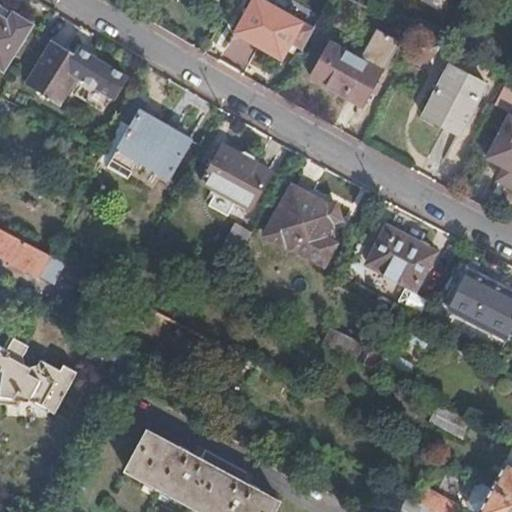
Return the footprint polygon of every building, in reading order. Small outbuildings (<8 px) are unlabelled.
[(293,28),(250,2),(232,32),(237,34),(240,40),(251,47),(258,46),(276,56),(293,28)] [(7,25),(0,20),(0,71),(4,74),(31,28),(12,17),(7,25)] [(372,65),(330,43),(312,76),(363,103),(383,68),(373,63),(372,65)] [(86,64),(52,44),(26,85),(60,106),(86,64)] [(486,86),(451,67),(424,114),(459,134),(486,86)] [(511,78),(510,77),(498,102),(511,108),(511,106),(511,78)] [(190,143),(140,114),(122,146),(171,175),(190,143)] [(511,115),(510,115),(487,157),(511,170),(511,115)] [(271,176),(224,151),(203,186),(250,212),(271,176)] [(339,214),(294,189),(267,240),(285,249),(286,246),(325,266),(336,246),(326,240),(339,214)] [(392,224),(389,230),(369,265),(417,290),(436,255),(405,238),(408,233),(392,224)] [(233,271),(251,237),(237,229),(218,263),(233,271)] [(0,255),(40,277),(49,257),(36,250),(0,231),(0,255)] [(54,284),(65,265),(49,257),(40,277),(54,284)] [(490,285),(468,274),(450,308),(507,339),(511,329),(511,304),(486,292),(490,285)] [(322,345),(354,362),(362,347),(330,330),(322,345)] [(0,395),(15,399),(18,394),(32,402),(34,400),(47,407),(46,409),(52,412),(75,371),(63,365),(60,370),(39,358),(36,365),(27,369),(20,365),(18,359),(25,345),(0,331),(0,395)] [(464,441),(473,424),(438,406),(429,422),(464,441)] [(276,511),(280,505),(148,434),(126,473),(199,511),(276,511)] [(492,490),(511,500),(511,466),(506,464),(492,490)] [(511,511),(511,500),(492,490),(479,511),(511,511)] [(419,507),(428,511),(460,511),(461,511),(426,492),(419,507)]
